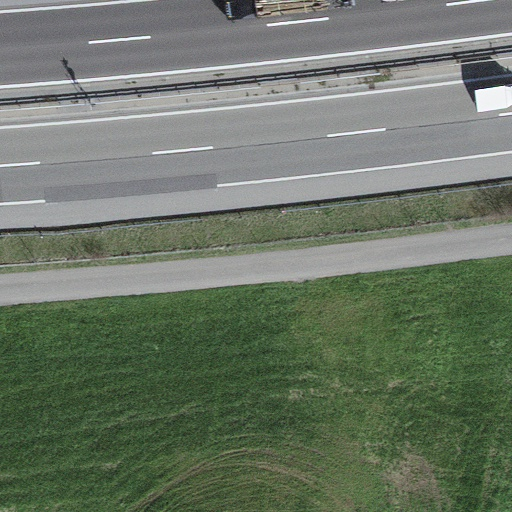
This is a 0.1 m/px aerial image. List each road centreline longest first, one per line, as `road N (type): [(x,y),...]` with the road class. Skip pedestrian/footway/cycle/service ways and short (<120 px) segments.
road 1 (unclassified): [(511,238),(0,290)]
road 2 (motorway): [(0,168),(511,116)]
road 3 (motorway): [(480,0),(0,48)]
